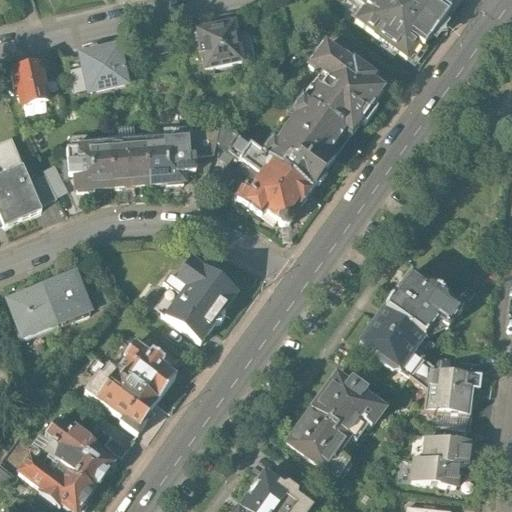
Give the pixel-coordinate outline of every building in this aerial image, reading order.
[(363,17),(376,0),(351,0),(362,9),(358,15),(363,17)] [(454,9),(450,6),(454,0),(376,0),(363,17),(416,58),(454,9)] [(242,18),(203,26),(203,29),(207,47),(211,65),(262,55),(257,31),(245,33),(242,18)] [(195,49),(207,47),(203,29),(191,31),(195,49)] [(392,91),(332,45),(315,67),(334,80),(315,105),(358,137),(392,91)] [(120,48),(77,57),(80,71),(86,95),(87,102),(130,93),(120,48)] [(12,74),(21,113),(50,106),(45,84),(42,68),(12,74)] [(86,95),(80,71),(69,73),(74,98),(86,95)] [(45,84),(50,106),(61,104),(56,81),(45,84)] [(317,191),(358,137),(315,105),(310,101),(269,155),(317,191)] [(289,225),(292,226),(294,225),(296,223),(297,221),(302,224),(310,213),(304,208),(317,191),(269,155),(230,126),(229,130),(226,143),(270,176),(267,179),(253,186),(243,198),(266,216),(273,207),(285,217),(284,219),(285,221),(286,223),(287,224),(289,225)] [(195,131),(195,137),(197,155),(223,155),(226,143),(229,130),(195,131)] [(195,137),(158,140),(161,185),(198,182),(197,155),(195,137)] [(14,224),(15,226),(52,209),(50,204),(39,180),(22,140),(0,149),(0,150),(8,168),(0,171),(0,191),(4,200),(14,224)] [(158,140),(120,142),(123,187),(161,185),(158,140)] [(86,190),(123,187),(120,142),(83,145),(86,190)] [(55,173),(39,180),(50,204),(66,197),(55,173)] [(0,223),(2,229),(14,224),(4,200),(0,201),(0,223)] [(186,293),(165,321),(199,346),(234,298),(189,265),(175,285),(186,293)] [(416,267),(390,305),(436,337),(448,320),(456,326),(471,305),(416,267)] [(76,279),(41,292),(55,330),(90,317),(76,279)] [(21,343),(55,330),(41,292),(7,305),(21,343)] [(390,305),(367,338),(412,371),(436,337),(390,305)] [(117,359),(107,374),(154,407),(171,382),(157,372),(163,365),(150,356),(148,360),(132,349),(123,363),(117,359)] [(132,438),(154,407),(107,374),(92,364),(83,377),(92,383),(82,397),(121,424),(118,429),(132,438)] [(317,404),(358,435),(369,420),(383,430),(401,405),(345,365),(317,404)] [(437,369),(433,412),(478,417),(480,387),(487,388),(489,374),(437,369)] [(358,435),(317,404),(289,444),(347,485),(362,464),(346,452),(358,435)] [(103,450),(119,463),(133,446),(99,419),(91,429),(109,443),(103,450)] [(44,457),(61,470),(94,493),(112,468),(97,458),(100,454),(74,436),(72,439),(54,426),(44,441),(52,446),(44,457)] [(479,463),(482,440),(434,436),(432,458),(472,462),(479,463)] [(470,484),(472,462),(432,458),(422,457),(420,480),(470,484)] [(63,511),(80,511),(94,493),(61,470),(52,483),(26,464),(16,477),(41,496),(39,498),(56,511),(58,508),(63,511)] [(270,471),(245,507),(252,511),(315,511),(320,506),(270,471)] [(13,498),(2,511),(30,511),(31,511),(13,498)]
